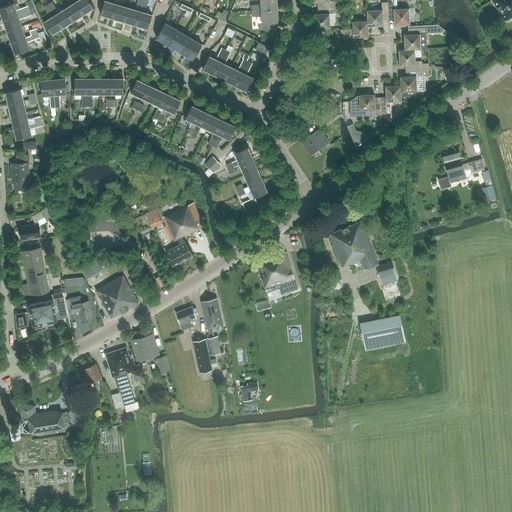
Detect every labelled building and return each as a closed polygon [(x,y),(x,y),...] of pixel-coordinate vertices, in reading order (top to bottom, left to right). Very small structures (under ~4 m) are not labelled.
[(83,14),(94,7),(88,0),(79,0),(76,2),(83,14)] [(104,0),(100,14),(112,18),(116,4),(117,0),(113,0),(113,3),(104,0)] [(117,0),(116,4),(112,18),(124,21),(128,8),(122,6),(123,0),(117,0)] [(128,8),(124,21),(136,25),(140,11),(142,5),(143,0),(138,0),(135,10),(128,8)] [(252,10),(278,9),(277,0),(260,0),(261,4),(251,5),(252,10)] [(410,24),(409,8),(394,9),(394,2),(393,0),(387,0),(388,2),(389,19),(394,19),(394,25),(410,24)] [(511,0),(492,0),(505,21),(511,17),(511,19),(511,18),(511,0)] [(73,21),(83,14),(76,2),(65,9),(73,21)] [(383,19),(389,19),(388,2),(382,2),(382,9),(367,10),(367,20),(368,20),(368,26),(383,25),(383,19)] [(0,7),(0,9),(3,20),(18,15),(30,10),(28,5),(16,10),(13,3),(0,7)] [(318,13),(313,14),(314,29),(330,28),(330,25),(330,13),(336,13),(335,7),(318,8),(318,13)] [(62,27),(73,21),(65,9),(55,15),(62,27)] [(278,9),(252,10),(252,16),(262,16),(262,22),(259,22),(260,30),(270,29),(270,22),(279,22),(278,9)] [(7,31),(22,26),(19,20),(32,15),(30,10),(18,15),(3,20),(7,31)] [(140,11),(136,25),(148,28),(152,15),(145,13),(140,11)] [(52,34),(62,27),(55,15),(44,22),(52,34)] [(369,36),(368,26),(368,20),(367,20),(352,21),(353,29),(336,30),(336,36),(353,35),(353,37),(369,36)] [(175,28),(165,22),(156,38),(166,43),(175,28)] [(193,30),(201,33),(204,26),(195,23),(193,30)] [(409,34),(404,34),(405,49),(415,49),(421,49),(427,49),(427,33),(429,33),(429,25),(408,25),(408,28),(409,34)] [(11,42),(25,37),(22,26),(7,31),(11,42)] [(183,33),(175,28),(166,43),(174,49),(183,33)] [(30,49),(27,42),(39,38),(38,33),(31,35),(25,37),(11,42),(15,54),(30,49)] [(192,38),(183,33),(174,49),(183,54),(192,38)] [(202,44),(192,38),(183,54),(193,59),(202,44)] [(266,53),(269,47),(259,42),(256,49),(266,53)] [(220,61),(214,74),(225,80),(231,67),(225,64),(232,48),(228,46),(226,50),(220,61)] [(209,56),(203,69),(214,74),(220,61),(226,50),(222,48),(216,59),(209,56)] [(405,49),(399,50),(400,65),(406,65),(406,70),(423,69),(423,70),(429,69),(429,63),(422,63),(420,61),(416,61),(415,57),(420,57),(421,55),(421,49),(415,49),(405,49)] [(231,67),(225,80),(236,85),(248,61),(251,56),(245,53),(243,58),(244,59),(238,70),(231,67)] [(248,61),(236,85),(247,91),(253,78),(247,75),(253,63),(248,61)] [(406,76),(400,76),(401,85),(401,92),(402,92),(402,97),(416,96),(415,91),(417,91),(417,76),(423,75),(430,75),(429,69),(423,70),(423,69),(406,70),(406,76)] [(67,93),(65,78),(53,79),(55,94),(56,108),(61,107),(60,94),(67,93)] [(87,107),(87,78),(75,78),(75,93),(82,93),(82,107),(87,107)] [(99,93),(99,78),(87,78),(87,107),(92,107),(92,93),(99,93)] [(111,93),(111,78),(99,78),(99,93),(111,93)] [(111,78),(111,93),(123,94),(123,78),(111,78)] [(56,108),(55,94),(53,79),(41,80),(42,95),(49,95),(50,108),(51,108),(51,114),(55,114),(55,108),(56,108)] [(137,79),(131,92),(142,97),(148,85),(137,79)] [(148,85),(142,97),(153,103),(159,90),(148,85)] [(386,97),(381,97),(382,114),(388,114),(387,102),(402,101),(402,97),(402,92),(401,92),(401,85),(391,85),(386,86),(386,97)] [(20,88),(6,92),(9,104),(23,101),(20,88)] [(159,90),(153,103),(159,106),(157,111),(154,118),(158,120),(170,95),(159,90)] [(360,101),(350,101),(351,116),(368,115),(367,110),(375,110),(376,115),(382,114),(381,97),(375,97),(375,94),(359,95),(360,101)] [(170,95),(158,120),(163,122),(166,115),(168,110),(175,113),(181,100),(170,95)] [(23,101),(9,104),(11,116),(26,112),(23,101)] [(134,101),(130,107),(136,109),(139,103),(134,101)] [(139,103),(136,109),(141,112),(144,105),(139,103)] [(340,107),(340,105),(339,105),(320,118),(325,124),(340,114),(340,107)] [(191,136),(203,111),(192,106),(186,118),(192,121),(189,127),(187,134),(191,136)] [(208,129),(214,116),(203,111),(191,136),(196,138),(199,132),(202,126),(208,129)] [(26,112),(11,116),(14,127),(29,124),(26,112)] [(213,146),(224,121),(214,116),(208,129),(214,132),(211,138),(208,144),(213,146)] [(29,124),(14,127),(17,139),(31,136),(30,129),(43,126),(42,121),(34,123),(29,124)] [(230,139),(236,126),(224,121),(213,146),(217,148),(223,136),(230,139)] [(351,125),(347,126),(351,135),(355,134),(351,125)] [(322,141),(326,137),(320,129),(302,142),(311,155),(325,145),(322,141)] [(234,167),(240,164),(253,158),(248,147),(235,153),(238,159),(232,162),(226,165),(228,170),(234,167)] [(438,179),(441,189),(451,186),(450,183),(467,178),(464,170),(470,169),(471,173),(485,169),(482,158),(463,164),(459,151),(443,156),(448,176),(438,179)] [(28,162),(30,162),(29,154),(17,155),(17,163),(11,163),(12,177),(14,177),(15,188),(30,187),(28,162)] [(213,156),(205,164),(209,168),(205,172),(209,177),(221,164),(213,156)] [(245,175),(258,169),(253,158),(240,164),(245,175)] [(250,186),(262,180),(258,169),(245,175),(250,186)] [(239,196),(252,191),(254,197),(267,192),(262,180),(250,186),(243,188),(237,191),(239,196)] [(196,221),(201,219),(194,202),(163,217),(173,241),(178,239),(180,244),(166,252),(174,267),(193,256),(185,241),(182,236),(193,231),(192,230),(198,227),(196,221)] [(156,209),(145,214),(148,222),(159,217),(156,209)] [(40,237),(38,224),(38,220),(44,217),(41,211),(31,216),(34,222),(35,224),(19,227),(21,239),(40,237)] [(364,268),(378,263),(361,221),(329,234),(342,266),(350,262),(351,264),(361,260),(364,268)] [(297,229),(289,232),(293,244),(301,241),(297,229)] [(53,240),(44,242),(47,256),(56,255),(53,240)] [(31,294),(50,290),(41,248),(22,251),(29,283),(23,285),(25,294),(30,293),(31,294)] [(255,260),(264,285),(265,290),(295,281),(286,251),(278,254),(277,252),(255,260)] [(97,259),(81,267),(87,278),(92,275),(96,282),(104,277),(100,271),(103,269),(97,259)] [(381,281),(396,276),(392,261),(376,266),(381,281)] [(97,289),(96,290),(112,318),(139,302),(123,274),(107,283),(97,289)] [(39,301),(30,303),(34,324),(58,319),(57,318),(67,316),(63,297),(54,299),(53,294),(38,297),(39,301)] [(81,296),(70,298),(72,305),(74,312),(79,311),(82,320),(93,318),(89,301),(82,302),(81,296)] [(217,298),(202,302),(209,334),(207,335),(208,339),(211,353),(221,351),(217,335),(214,336),(213,327),(223,325),(217,298)] [(191,319),(196,317),(192,306),(176,313),(183,330),(194,325),(191,319)] [(26,313),(16,314),(17,327),(28,326),(26,313)] [(366,348),(405,341),(400,315),(361,323),(366,348)] [(137,360),(159,354),(153,334),(132,340),(137,360)] [(205,339),(194,342),(200,373),(212,370),(208,354),(208,352),(205,339)] [(127,373),(136,370),(131,354),(129,355),(126,347),(106,354),(108,361),(107,362),(112,377),(114,377),(119,392),(120,392),(124,405),(135,402),(127,373)] [(161,373),(170,370),(165,356),(157,358),(161,373)] [(100,385),(104,383),(95,364),(84,369),(92,386),(99,383),(100,385)] [(36,414),(35,406),(26,404),(20,408),(22,421),(29,422),(31,433),(40,435),(58,432),(65,427),(62,412),(55,411),(36,414)] [(12,435),(21,433),(19,424),(11,426),(12,435)]
